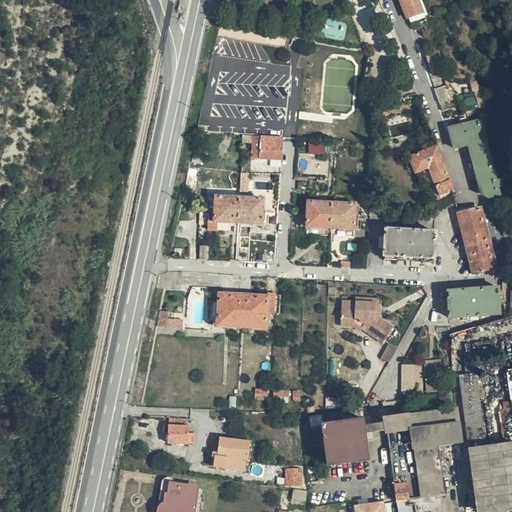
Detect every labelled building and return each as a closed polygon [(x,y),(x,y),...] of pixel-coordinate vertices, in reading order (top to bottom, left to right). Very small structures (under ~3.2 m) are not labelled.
[(410,27),(424,22),(415,0),(409,0),(401,3),(410,27)] [(434,44),(421,49),(431,74),(444,69),(434,44)] [(445,84),(432,89),(440,110),(453,105),(445,84)] [(419,102),(419,100),(383,113),(386,120),(421,108),(419,102)] [(476,177),(494,172),(479,119),(446,129),(453,148),(467,144),(476,177)] [(262,148),(284,151),(286,127),(255,125),(255,138),(262,139),(262,148)] [(336,131),(315,129),(314,137),(335,139),(336,131)] [(350,141),(352,132),(336,131),(335,139),(350,141)] [(308,145),(308,154),(325,153),(325,145),(308,145)] [(442,165),(435,147),(407,157),(413,174),(416,173),(427,169),(442,165)] [(437,194),(450,188),(442,165),(427,169),(431,180),(437,194)] [(427,169),(416,173),(419,183),(431,180),(427,169)] [(499,191),(494,172),(476,177),(481,196),(499,191)] [(215,195),(241,196),(242,182),(217,179),(215,195)] [(242,182),(241,196),(266,198),(267,185),(242,182)] [(307,202),(331,204),(332,190),(308,188),(307,202)] [(331,204),(357,206),(358,193),(332,190),(331,204)] [(225,207),(240,208),(241,196),(215,195),(214,206),(225,207)] [(241,196),(240,208),(265,211),(266,198),(241,196)] [(511,232),(501,200),(491,203),(500,236),(511,232)] [(307,202),(306,214),(312,214),(331,216),(331,204),(307,202)] [(355,218),(357,206),(331,204),(331,216),(355,218)] [(224,215),(225,207),(214,206),(214,214),(224,215)] [(463,236),(483,231),(476,207),(456,213),(463,236)] [(312,224),(330,226),(330,223),(331,216),(312,214),(312,224)] [(355,218),(331,216),(330,223),(354,226),(355,218)] [(439,227),(390,223),(387,247),(436,251),(439,227)] [(465,244),(485,238),(483,231),(463,236),(465,244)] [(199,238),(198,251),(206,252),(206,239),(199,238)] [(467,252),(487,246),(485,238),(465,244),(467,252)] [(470,262),(490,256),(487,246),(467,252),(470,262)] [(492,264),(490,256),(470,262),(472,269),(492,264)] [(507,284),(509,277),(501,276),(500,290),(506,291),(507,287),(507,284)] [(445,309),(472,311),(473,282),(447,280),(445,309)] [(216,314),(237,318),(242,285),(221,282),(220,290),(216,314)] [(472,311),(482,311),(484,282),(473,282),(472,311)] [(484,282),(482,311),(496,312),(498,283),(484,282)] [(278,285),(267,284),(266,288),(264,305),(276,306),(278,285)] [(242,285),(237,318),(250,320),(254,287),(242,285)] [(266,288),(254,287),(250,320),(261,321),(264,305),(266,288)] [(208,313),(216,314),(220,290),(211,289),(208,313)] [(339,292),(338,309),(354,311),(362,316),(359,320),(380,335),(391,319),(376,309),(377,291),(353,290),(353,293),(339,292)] [(170,310),(159,309),(158,326),(181,328),(182,317),(169,316),(170,310)] [(354,311),(338,309),(338,317),(351,319),(357,322),(359,320),(362,316),(354,311)] [(378,351),(382,354),(393,341),(395,339),(388,335),(378,351)] [(393,341),(382,354),(385,355),(393,341)] [(395,394),(405,392),(405,388),(417,388),(417,370),(422,370),(422,384),(434,385),(432,357),(419,358),(402,357),(393,357),(393,368),(397,368),(395,394)] [(457,369),(459,383),(466,439),(481,437),(473,367),(457,369)] [(273,395),(288,396),(289,390),(274,388),(273,395)] [(254,390),(255,399),(267,399),(266,390),(254,390)] [(463,441),(458,404),(389,415),(390,429),(411,427),(421,491),(444,487),(439,445),(463,441)] [(182,408),(162,405),(159,429),(186,432),(187,422),(180,421),(182,408)] [(366,410),(323,416),(324,425),(318,426),(320,443),(327,442),(330,464),(371,458),(366,410)] [(244,432),(213,428),(210,443),(206,443),(205,449),(208,449),(207,455),(238,460),(239,449),(241,450),(244,432)] [(511,511),(511,452),(510,434),(481,437),(466,439),(473,505),(475,505),(476,511),(511,511)] [(285,486),(303,486),(303,467),(285,468),(285,486)] [(195,511),(200,484),(176,479),(171,506),(181,508),(180,511),(195,511)] [(397,499),(399,499),(411,497),(408,481),(395,484),(397,499)] [(293,489),(291,500),(304,503),(306,491),(293,489)] [(357,504),(358,511),(386,511),(385,500),(357,504)]
